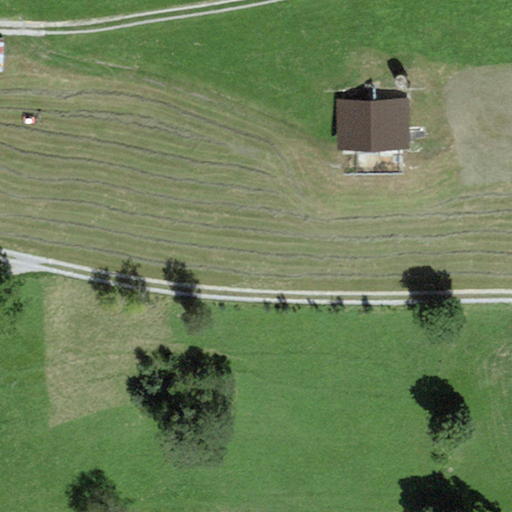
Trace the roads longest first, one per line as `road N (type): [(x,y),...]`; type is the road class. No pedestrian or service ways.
road 1 (track): [(511,301),(323,303),(155,290),(0,261)]
road 2 (track): [(0,29),(101,29),(271,0)]
